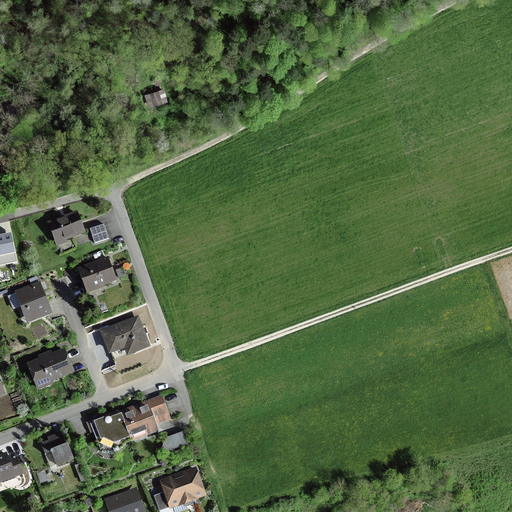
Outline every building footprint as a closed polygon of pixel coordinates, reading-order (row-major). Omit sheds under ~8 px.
[(161,89),(144,94),(148,107),(165,102),(161,89)] [(77,211),(47,222),(57,247),(67,243),(67,241),(85,234),(77,211)] [(109,238),(104,224),(90,229),(94,243),(109,238)] [(108,257),(77,269),(87,294),(105,287),(104,285),(117,281),(108,257)] [(122,267),(115,270),(120,280),(127,277),(122,267)] [(52,314),(37,276),(29,279),(31,285),(14,292),(15,294),(8,297),(13,310),(16,309),(20,318),(24,317),(27,323),(52,314)] [(138,316),(99,331),(109,355),(111,354),(113,359),(125,354),(126,356),(150,347),(138,316)] [(39,359),(27,364),(37,391),(54,384),(53,381),(74,373),(65,349),(52,353),(51,351),(38,356),(39,359)] [(162,396),(119,411),(129,439),(131,444),(159,433),(157,426),(171,421),(162,396)] [(129,439),(119,411),(119,409),(86,422),(91,434),(94,433),(97,441),(100,439),(101,441),(102,441),(100,444),(111,450),(114,444),(129,439)] [(65,445),(61,432),(47,437),(48,440),(40,443),(49,467),(56,465),(57,467),(74,461),(68,444),(65,445)] [(189,444),(184,432),(158,442),(162,454),(189,444)] [(6,452),(0,454),(0,484),(24,475),(17,457),(10,460),(6,452)] [(75,466),(81,482),(86,480),(80,464),(75,466)] [(196,467),(159,480),(163,492),(154,496),(159,511),(160,511),(178,511),(183,510),(181,506),(207,497),(196,467)] [(36,473),(41,484),(54,480),(51,472),(46,474),(45,470),(36,473)] [(145,511),(137,488),(104,499),(108,511),(145,511)] [(9,490),(8,494),(10,496),(13,497),(16,496),(17,492),(15,490),(12,489),(9,490)]
